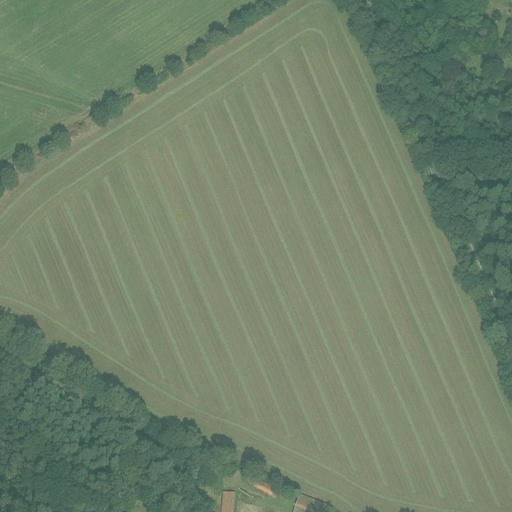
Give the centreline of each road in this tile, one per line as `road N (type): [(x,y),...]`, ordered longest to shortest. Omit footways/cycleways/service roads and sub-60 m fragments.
road 1 (residential): [(511,351),(366,0)]
road 2 (unclassified): [(187,511),(178,473),(153,440),(0,351)]
